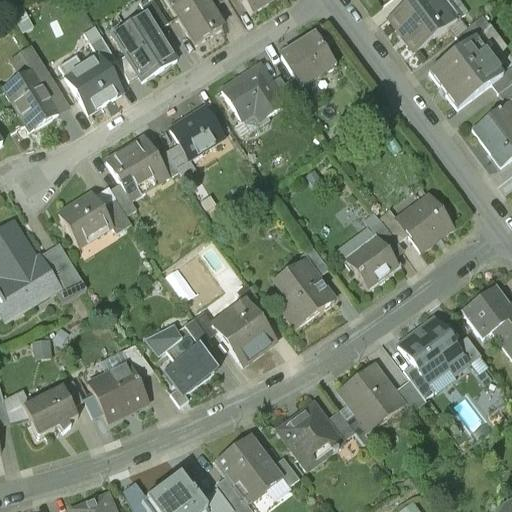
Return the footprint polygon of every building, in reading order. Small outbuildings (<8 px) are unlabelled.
[(163,0),(193,49),(220,32),(209,13),(200,0),(163,0)] [(225,0),(200,0),(209,13),(227,3),(225,0)] [(239,0),(250,18),(278,0),(239,0)] [(414,0),(409,4),(386,22),(397,36),(398,35),(406,45),(404,46),(413,57),(451,27),(438,11),(442,8),(435,0),(414,0)] [(167,28),(152,4),(142,11),(146,16),(157,34),(167,28)] [(157,34),(146,16),(111,38),(141,85),(175,64),(157,34)] [(474,26),(453,42),(461,53),(482,37),(474,26)] [(461,53),(429,77),(456,113),(489,89),(500,80),(495,73),(506,52),(490,31),(482,37),(461,53)] [(305,50),(291,58),(290,56),(281,62),(294,83),(299,92),(300,91),(333,71),(313,38),(302,45),(305,50)] [(115,65),(100,41),(88,48),(96,61),(103,72),(115,65)] [(51,84),(30,51),(19,58),(31,77),(40,91),(51,84)] [(103,72),(96,61),(79,72),(73,62),(57,72),(87,119),(120,98),(103,72)] [(259,72),(222,95),(241,126),(260,114),(265,122),(283,111),(259,72)] [(500,80),(489,89),(496,99),(511,87),(511,76),(510,73),(500,80)] [(31,77),(4,94),(28,135),(56,119),(40,91),(31,77)] [(294,83),(284,89),(297,111),(308,104),(300,91),(299,92),(294,83)] [(511,108),(510,105),(471,134),(501,173),(511,164),(511,108)] [(203,112),(169,134),(178,149),(188,164),(222,143),(203,112)] [(378,115),(358,130),(365,139),(385,124),(378,115)] [(142,144),(105,167),(119,189),(130,206),(145,197),(141,190),(163,176),(155,163),(142,144)] [(178,149),(165,156),(177,176),(190,169),(188,164),(178,149)] [(177,176),(165,156),(155,163),(163,176),(167,183),(177,176)] [(130,206),(119,189),(109,195),(126,222),(136,216),(130,206)] [(111,230),(110,231),(115,238),(130,228),(126,222),(109,195),(107,192),(93,201),(111,230)] [(91,197),(57,218),(76,251),(110,231),(111,230),(93,201),(91,197)] [(428,199),(395,224),(407,241),(419,256),(451,233),(428,199)] [(395,224),(388,216),(378,224),(380,227),(396,248),(407,241),(395,224)] [(48,283),(12,226),(0,233),(0,276),(8,290),(0,294),(0,302),(2,307),(0,308),(0,312),(6,322),(52,293),(53,293),(48,283)] [(396,248),(380,227),(368,236),(373,242),(374,241),(386,256),(396,248)] [(373,242),(350,258),(361,273),(353,279),(357,284),(358,282),(367,294),(397,272),(386,256),(374,241),(373,242)] [(328,275),(310,252),(298,261),(301,265),(303,264),(317,283),(328,275)] [(301,265),(283,278),(291,289),(283,294),(294,308),(282,317),(293,333),(333,305),(317,283),(303,264),(301,265)] [(70,269),(48,283),(53,293),(52,293),(60,307),(85,293),(70,269)] [(283,278),(272,287),(286,306),(277,312),(282,317),(294,308),(283,294),(291,289),(283,278)] [(262,311),(247,290),(236,298),(242,306),(243,306),(252,318),(262,311)] [(511,306),(507,310),(493,292),(461,316),(482,343),(490,336),(511,364),(511,306)] [(242,306),(231,314),(235,319),(214,334),(241,370),(273,346),(252,318),(243,306),(242,306)] [(433,324),(398,350),(426,387),(461,362),(453,351),(433,324)] [(207,344),(193,325),(181,334),(195,353),(207,344)] [(181,334),(178,331),(175,333),(174,331),(143,344),(157,362),(165,357),(176,372),(166,380),(172,388),(175,386),(184,398),(212,377),(181,334)] [(465,342),(453,351),(461,362),(467,370),(480,361),(465,342)] [(152,377),(133,351),(121,357),(127,369),(129,368),(136,384),(152,377)] [(127,369),(87,388),(106,428),(148,407),(136,384),(129,368),(127,369)] [(373,369),(337,395),(369,438),(403,413),(404,412),(393,397),(373,369)] [(82,406),(71,385),(59,391),(70,412),(82,406)] [(425,408),(408,386),(393,397),(404,412),(403,413),(408,421),(425,408)] [(59,391),(21,411),(36,442),(75,422),(70,412),(59,391)] [(312,411),(276,437),(305,476),(329,458),(331,460),(336,457),(334,454),(341,450),(324,428),(312,411)] [(354,440),(338,418),(324,428),(341,450),(354,440)] [(272,470),(249,440),(211,469),(233,498),(243,511),(245,511),(281,485),(282,484),(272,470)] [(298,485),(282,463),(272,470),(282,484),(281,485),(287,493),(298,485)] [(178,483),(141,510),(142,511),(201,511),(199,508),(190,496),(188,498),(178,483)] [(233,498),(223,484),(214,491),(217,496),(224,505),(233,498)] [(217,496),(199,508),(201,511),(228,511),(224,505),(217,496)] [(243,511),(233,498),(224,505),(228,511),(243,511)] [(110,511),(105,500),(78,511),(110,511)] [(511,511),(511,504),(510,502),(501,509),(498,511),(511,511)]
